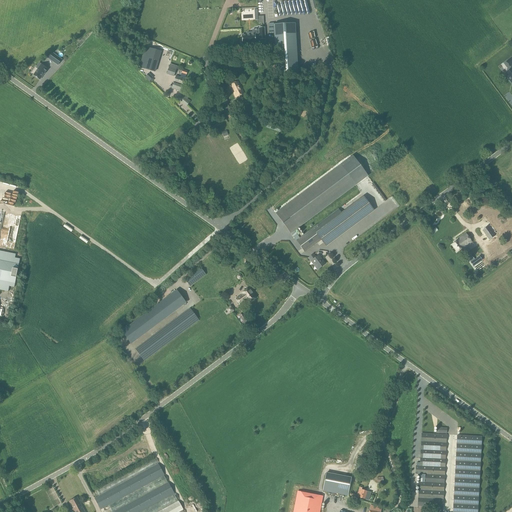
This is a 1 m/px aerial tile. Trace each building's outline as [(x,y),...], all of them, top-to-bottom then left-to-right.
[(277,74),(297,72),(294,24),(274,25),(277,74)] [(264,27),(259,28),(259,34),(253,35),(253,32),(247,33),(247,35),(242,35),(242,44),(247,44),(251,44),(251,43),(256,43),(256,38),(260,38),(260,40),(265,39),(264,27)] [(51,56),(48,59),(55,65),(58,61),(51,56)] [(152,58),(152,59),(143,57),(140,67),(155,72),(158,61),(156,61),(156,59),(152,58)] [(48,69),(47,69),(39,63),(36,68),(38,69),(34,75),(40,79),(40,80),(44,73),(45,74),(48,69)] [(174,77),(177,67),(170,64),(167,74),(174,77)] [(181,92),(185,79),(176,76),(172,89),(181,92)] [(236,98),(244,94),(238,81),(230,85),(236,98)] [(187,106),(190,102),(187,99),(189,97),(184,94),(179,100),(187,106)] [(367,175),(353,156),(277,214),(296,240),(299,238),(293,230),(367,175)] [(318,224),(299,238),(296,240),(305,253),(322,241),(325,246),(374,210),(364,197),(340,216),(321,229),(318,224)] [(495,236),(488,226),(482,230),(489,240),(495,236)] [(452,245),(456,252),(462,248),(463,249),(472,243),(466,234),(457,240),(458,241),(452,245)] [(497,248),(485,256),(488,260),(500,252),(497,248)] [(0,251),(0,289),(8,292),(9,286),(14,287),(20,259),(15,258),(16,254),(0,251)] [(325,264),(319,256),(316,258),(314,255),(308,259),(311,262),(312,261),(318,270),(325,264)] [(473,267),(482,260),(480,256),(471,263),(473,267)] [(201,267),(185,279),(190,287),(206,275),(201,267)] [(248,304),(256,298),(249,288),(241,294),(242,295),(236,299),(241,305),(246,301),(248,304)] [(131,345),(187,303),(177,290),(121,332),(131,345)] [(145,362),(199,321),(190,308),(135,349),(145,362)] [(419,474),(418,506),(443,508),(446,435),(421,433),(420,466),(416,466),(415,474),(419,474)] [(477,511),(482,437),(457,435),(452,511),(477,511)] [(367,456),(362,454),(357,469),(363,470),(367,456)] [(101,509),(107,505),(110,511),(113,511),(168,483),(163,475),(164,475),(158,465),(155,460),(97,492),(99,497),(95,499),(101,509)] [(348,496),(351,478),(326,473),(323,491),(348,496)] [(175,494),(168,482),(168,483),(113,511),(141,511),(174,494),(175,494)] [(360,494),(359,498),(365,500),(367,492),(361,490),(362,488),(360,487),(358,494),(360,494)] [(318,511),(322,496),(299,491),(294,511),(318,511)] [(183,511),(182,510),(184,510),(179,501),(178,501),(174,494),(141,511),(183,511)] [(74,511),(84,511),(77,498),(69,502),(74,511)]
